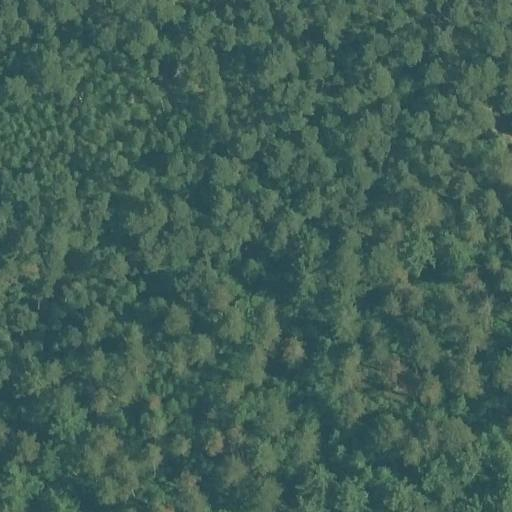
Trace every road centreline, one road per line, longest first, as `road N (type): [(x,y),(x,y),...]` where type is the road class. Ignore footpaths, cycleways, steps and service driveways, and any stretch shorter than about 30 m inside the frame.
road 1 (track): [(0,416),(511,177)]
road 2 (track): [(511,160),(423,0)]
